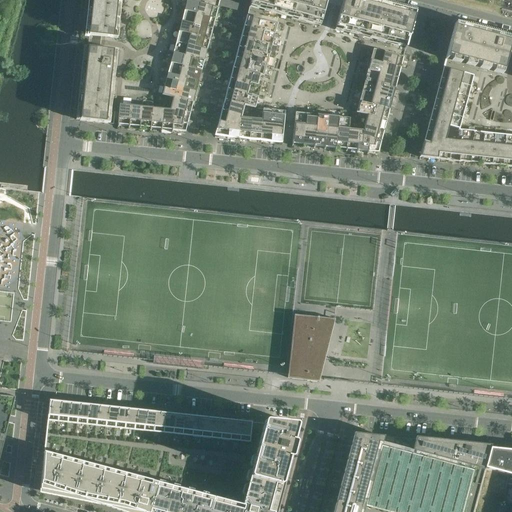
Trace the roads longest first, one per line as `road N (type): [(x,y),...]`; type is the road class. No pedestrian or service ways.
road 1 (residential): [(511,192),(63,144)]
road 2 (residential): [(41,374),(331,406)]
road 3 (residential): [(63,144),(41,374)]
road 4 (residential): [(331,406),(511,426)]
road 5 (residential): [(57,511),(24,495),(41,374)]
road 6 (residential): [(77,0),(63,144)]
